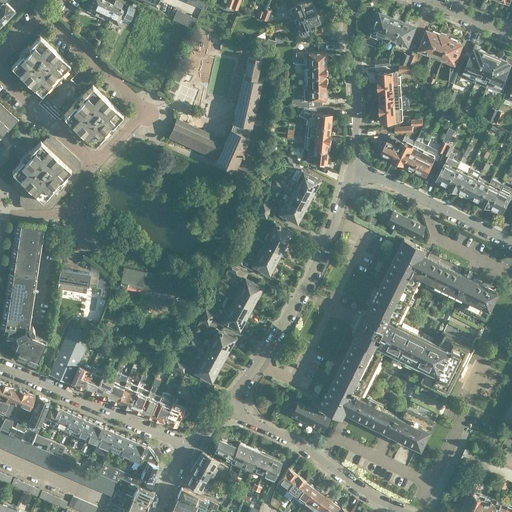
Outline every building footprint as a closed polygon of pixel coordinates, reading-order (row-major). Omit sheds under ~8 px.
[(0,0),(0,25),(14,10),(6,3),(8,0),(0,0)] [(41,0),(41,1),(59,15),(66,6),(58,0),(57,1),(55,0),(41,0)] [(88,10),(108,20),(115,6),(113,5),(103,0),(92,0),(91,2),(87,0),(83,8),(88,11),(88,10)] [(201,0),(187,0),(187,1),(205,9),(207,2),(201,0)] [(234,0),(232,8),(238,10),(241,0),(234,0)] [(290,8),(294,20),(315,11),(317,9),(315,6),(313,5),(310,0),(309,0),(305,2),(304,1),(294,4),(293,0),(281,0),(280,4),(285,2),(287,9),(290,8)] [(115,6),(108,20),(118,25),(120,21),(127,24),(135,9),(128,6),(126,11),(120,8),(122,4),(115,1),(113,5),(115,6)] [(263,12),(261,18),(267,21),(271,11),(265,9),(263,12)] [(196,18),(177,10),(173,18),(192,27),(196,18)] [(315,11),(294,20),(297,27),(295,27),(298,35),(305,36),(307,35),(305,30),(314,27),(313,26),(320,23),(318,19),(319,17),(318,13),(316,13),(315,11)] [(384,38),(391,17),(379,12),(379,13),(376,12),(373,19),(376,20),(370,35),(382,40),(383,38),(384,38)] [(390,40),(395,42),(403,22),(391,17),(384,38),(384,36),(390,38),(390,40)] [(403,22),(395,42),(396,40),(402,43),(401,45),(407,47),(410,41),(414,31),(415,26),(403,22)] [(419,49),(432,54),(440,34),(435,32),(434,33),(427,30),(419,49)] [(441,34),(440,34),(432,54),(443,59),(452,38),(446,36),(447,35),(441,33),(441,34)] [(275,35),(274,42),(283,43),(284,37),(275,35)] [(51,104),(95,144),(124,113),(93,85),(90,88),(83,81),(78,85),(71,79),(77,72),(73,68),(71,70),(68,67),(71,64),(40,36),(11,66),(44,97),(43,99),(49,105),(51,104)] [(452,38),(443,59),(451,62),(448,82),(453,84),(465,53),(460,51),(462,44),(457,42),(457,40),(452,38)] [(465,58),(458,75),(475,82),(477,77),(487,53),(479,49),(479,51),(474,49),(472,54),(471,54),(469,59),(465,58)] [(303,57),(303,65),(325,64),(325,52),(295,53),(296,57),(303,57)] [(407,62),(414,65),(417,55),(411,53),(407,62)] [(477,77),(475,82),(487,87),(489,82),(499,58),(487,53),(477,77)] [(249,137),(247,136),(250,126),(252,126),(263,80),(257,79),(260,55),(248,54),(243,76),(242,76),(235,74),(230,98),(238,99),(233,122),(231,129),(225,141),(176,120),(169,136),(218,158),(216,162),(235,170),(236,166),(242,169),(253,174),(259,160),(243,152),(249,137)] [(398,65),(406,65),(407,62),(410,56),(405,54),(401,64),(403,65),(398,65)] [(489,82),(487,87),(503,93),(509,78),(505,77),(508,69),(510,64),(506,62),(507,61),(499,58),(489,82)] [(185,67),(176,63),(163,94),(172,98),(185,67)] [(303,69),(303,77),(325,76),(325,75),(327,74),(327,70),(325,69),(325,64),(303,65),(301,65),(301,69),(303,69)] [(378,72),(379,85),(401,84),(400,75),(398,75),(398,71),(378,72)] [(325,76),(303,77),(303,84),(301,84),(301,89),(303,89),(325,88),(325,83),(327,82),(328,78),(325,77),(325,76)] [(379,85),(380,97),(401,96),(401,84),(379,85)] [(325,100),(325,88),(303,89),(303,96),(301,96),(301,100),(298,100),(298,105),(303,106),(305,106),(305,107),(315,107),(315,101),(325,100)] [(458,90),(451,88),(447,100),(454,102),(458,90)] [(438,94),(436,97),(434,102),(444,107),(447,102),(438,97),(438,94)] [(380,97),(381,109),(402,108),(401,96),(380,97)] [(0,134),(6,128),(8,130),(18,119),(0,102),(0,134)] [(302,109),(297,115),(298,116),(298,115),(305,120),(305,124),(310,125),(329,127),(330,115),(315,113),(315,107),(305,107),(305,109),(304,108),(302,109)] [(488,119),(494,121),(499,109),(493,107),(488,119)] [(402,108),(381,109),(381,121),(403,120),(402,108)] [(499,109),(494,121),(500,123),(505,112),(499,109)] [(305,124),(304,136),(308,136),(328,138),(329,127),(310,125),(305,124)] [(443,152),(448,143),(451,136),(446,133),(438,150),(443,152)] [(303,146),(326,150),(328,138),(308,136),(304,136),(303,146)] [(382,153),(393,159),(404,137),(403,136),(400,141),(390,136),(387,142),(384,141),(381,141),(379,146),(380,149),(383,151),(382,153)] [(404,137),(393,159),(404,164),(416,139),(414,142),(406,138),(404,137)] [(11,171),(16,175),(13,179),(14,186),(21,192),(22,202),(26,206),(50,205),(78,176),(77,161),(53,139),(47,139),(43,143),(39,139),(11,171)] [(404,164),(415,169),(425,149),(424,148),(426,144),(416,139),(404,164)] [(446,161),(437,180),(448,185),(460,162),(453,159),(456,153),(451,151),(454,146),(448,143),(443,152),(449,155),(446,161)] [(425,149),(415,169),(426,175),(438,150),(427,144),(425,149)] [(303,147),(302,159),(306,160),(307,160),(325,162),(326,150),(307,147),(307,148),(303,147)] [(296,162),(287,156),(284,162),(294,167),(296,162)] [(461,160),(448,185),(458,191),(468,172),(471,165),(461,160)] [(296,170),(291,179),(297,181),(313,190),(319,179),(301,170),(300,171),(298,170),(296,170)] [(479,177),(468,172),(458,191),(469,196),(479,177)] [(469,196),(480,201),(489,183),(479,177),(469,196)] [(291,192),(308,201),(313,190),(297,181),(291,179),(291,178),(285,189),(291,192)] [(489,183),(480,201),(491,207),(500,188),(503,183),(492,178),(489,183)] [(280,182),(277,187),(282,190),(285,184),(280,182)] [(500,188),(491,207),(502,212),(508,200),(511,201),(511,187),(503,183),(500,188)] [(308,201),(291,192),(286,202),(302,211),(308,201)] [(260,209),(269,214),(272,207),(263,202),(260,209)] [(302,211),(286,202),(282,209),(280,208),(278,212),(296,222),(302,211)] [(269,214),(260,209),(257,213),(266,218),(269,214)] [(386,223),(417,239),(423,226),(392,211),(386,223)] [(269,233),(285,242),(291,231),(273,221),(270,226),(272,227),(269,233)] [(32,326),(26,325),(41,227),(16,223),(0,326),(8,328),(6,340),(7,343),(19,348),(16,355),(35,363),(46,338),(33,333),(34,329),(32,326)] [(246,234),(255,239),(256,236),(247,231),(246,234)] [(263,244),(280,252),(285,242),(269,233),(263,244)] [(360,312),(358,312),(350,327),(352,328),(351,331),(356,334),(320,406),(339,416),(342,410),(418,448),(426,432),(427,432),(429,431),(489,310),(489,309),(488,308),(496,292),(420,254),(423,249),(403,239),(367,312),(362,309),(360,312)] [(263,244),(258,254),(274,263),(280,252),(263,244)] [(274,263),(258,254),(254,261),(252,260),(244,259),(235,255),(232,260),(250,270),(253,266),(268,274),(274,263)] [(228,269),(237,274),(240,268),(231,263),(228,269)] [(120,285),(149,291),(151,286),(172,294),(175,290),(188,295),(192,283),(157,270),(155,274),(124,267),(120,285)] [(60,268),(57,288),(58,288),(86,293),(89,273),(60,268)] [(239,289),(256,298),(261,287),(243,277),(241,282),(243,283),(239,289)] [(239,289),(234,298),(234,299),(250,308),(256,298),(239,289)] [(228,309),(228,310),(244,319),(250,308),(234,299),(234,298),(227,295),(221,305),(228,309)] [(203,315),(212,320),(215,314),(206,310),(203,315)] [(244,319),(228,310),(225,316),(223,315),(220,320),(239,330),(244,319)] [(212,320),(203,315),(200,320),(209,325),(212,320)] [(70,383),(71,382),(79,362),(81,359),(83,355),(93,333),(70,324),(49,373),(70,383)] [(212,340),(228,349),(234,338),(215,329),(213,333),(215,334),(212,340)] [(206,351),(223,360),(228,349),(212,340),(207,349),(206,351)] [(201,361),(200,362),(217,371),(223,360),(206,351),(207,349),(198,345),(199,344),(194,342),(192,347),(198,350),(194,357),(201,361)] [(114,347),(125,352),(127,348),(116,343),(114,347)] [(79,362),(71,382),(76,384),(75,386),(80,388),(81,387),(82,387),(91,367),(91,366),(85,363),(87,358),(82,356),(80,362),(79,362)] [(174,367),(184,372),(187,366),(177,361),(174,367)] [(217,371),(200,362),(197,368),(195,367),(193,371),(211,381),(217,371)] [(128,376),(132,378),(136,368),(132,366),(128,376)] [(102,371),(91,367),(82,387),(87,389),(88,391),(91,392),(92,392),(93,392),(102,371)] [(114,376),(102,371),(93,392),(99,394),(99,396),(102,397),(104,396),(105,397),(114,376)] [(114,376),(105,397),(110,399),(110,400),(115,403),(116,401),(117,401),(125,381),(128,376),(116,371),(114,376)] [(137,386),(128,406),(134,409),(134,411),(137,412),(139,411),(140,411),(149,391),(142,388),(143,385),(147,377),(142,375),(137,386)] [(0,394),(6,397),(11,383),(0,378),(0,394)] [(152,386),(158,388),(161,380),(155,378),(152,386)] [(125,381),(117,401),(122,404),(122,406),(125,407),(127,406),(128,406),(137,386),(125,381)] [(11,383),(6,397),(17,402),(23,388),(13,384),(11,383)] [(172,401),(163,421),(164,420),(169,422),(170,423),(173,425),(174,424),(175,424),(180,415),(183,416),(187,408),(184,407),(188,399),(180,395),(181,392),(183,389),(178,387),(177,389),(176,390),(174,395),(174,397),(172,401)] [(17,402),(27,406),(27,405),(30,407),(35,394),(23,388),(17,402)] [(160,396),(151,416),(152,417),(153,419),(155,420),(158,419),(163,421),(172,401),(174,397),(174,395),(162,390),(160,396)] [(160,396),(149,391),(140,411),(145,413),(146,416),(148,417),(150,416),(151,416),(160,396)] [(27,406),(17,402),(6,397),(0,394),(0,411),(13,417),(18,406),(25,410),(27,406)] [(39,428),(38,428),(49,401),(38,396),(28,420),(28,421),(26,426),(38,431),(39,428)] [(329,417),(321,414),(298,402),(292,414),(322,430),(329,417)] [(48,423),(53,425),(60,409),(49,404),(42,422),(47,424),(48,423)] [(60,409),(53,425),(53,427),(58,429),(58,427),(64,430),(71,413),(60,409)] [(71,413),(64,430),(63,431),(68,433),(69,432),(75,434),(82,418),(71,413)] [(1,423),(0,425),(0,429),(0,430),(1,428),(8,432),(13,421),(4,418),(2,423),(1,423)] [(82,418),(75,434),(74,436),(79,438),(80,437),(85,439),(93,423),(82,418)] [(12,426),(9,433),(21,439),(25,429),(24,426),(17,423),(15,427),(12,426)] [(90,441),(97,444),(103,427),(93,423),(85,439),(85,441),(90,443),(90,441)] [(101,446),(107,449),(114,432),(103,427),(97,444),(96,445),(101,448),(101,446)] [(0,442),(0,444),(5,446),(10,435),(5,432),(0,442)] [(112,451),(118,453),(125,437),(114,432),(107,449),(107,450),(111,452),(112,451)] [(36,433),(31,444),(35,445),(60,456),(63,449),(65,445),(36,433)] [(5,446),(10,449),(16,437),(10,435),(5,446)] [(16,437),(10,449),(15,451),(21,439),(16,437)] [(125,437),(118,453),(117,455),(122,457),(123,455),(129,458),(135,441),(125,437)] [(15,451),(21,453),(26,442),(21,439),(15,451)] [(219,439),(215,451),(228,456),(232,458),(237,447),(219,439)] [(134,460),(139,462),(146,446),(135,441),(129,458),(128,459),(133,462),(134,460)] [(21,453),(26,456),(32,444),(26,442),(21,453)] [(510,464),(461,442),(455,456),(504,478),(510,464)] [(32,444),(26,456),(31,458),(37,446),(32,444)] [(231,461),(241,466),(249,448),(238,444),(237,447),(231,460),(231,461)] [(31,458),(36,461),(42,449),(37,446),(31,458)] [(139,462),(138,466),(143,468),(140,476),(154,482),(156,477),(153,476),(155,471),(157,471),(158,468),(157,466),(156,465),(158,462),(155,455),(154,456),(151,453),(152,452),(147,447),(146,446),(139,462)] [(241,466),(251,470),(259,452),(249,448),(241,466)] [(48,451),(42,449),(36,461),(42,463),(48,451)] [(53,454),(48,451),(42,463),(47,465),(53,454)] [(196,462),(215,472),(223,477),(228,467),(202,452),(196,462)] [(259,452),(251,470),(262,474),(269,457),(259,452)] [(47,465),(52,468),(58,456),(53,454),(47,465)] [(58,456),(52,468),(58,470),(64,458),(58,456)] [(269,457),(262,474),(272,479),(280,461),(269,457)] [(64,458),(58,470),(63,472),(69,461),(64,458)] [(93,460),(87,458),(84,465),(89,467),(93,460)] [(63,472),(68,475),(74,463),(69,461),(63,472)] [(119,477),(130,483),(150,491),(153,484),(103,462),(98,473),(117,481),(119,477)] [(196,462),(190,471),(209,482),(215,472),(196,462)] [(68,475),(74,477),(79,465),(74,463),(68,475)] [(74,477),(79,479),(84,468),(79,465),(74,477)] [(79,479),(84,482),(90,470),(84,468),(79,479)] [(278,481),(276,486),(283,491),(286,488),(296,474),(288,468),(278,481)] [(84,482),(90,484),(95,472),(90,470),(84,482)] [(0,478),(9,483),(12,477),(0,471),(0,478)] [(207,481),(190,471),(184,481),(201,490),(221,499),(225,491),(209,482),(207,481)] [(90,484),(95,486),(101,475),(95,472),(90,484)] [(470,486),(476,488),(481,475),(476,473),(470,486)] [(305,480),(296,474),(286,488),(287,488),(284,492),(292,498),(305,481),(305,480)] [(106,477),(101,475),(95,486),(100,489),(106,477)] [(100,489),(106,491),(111,479),(106,477),(100,489)] [(12,484),(37,495),(40,489),(14,478),(12,484)] [(111,479),(106,491),(111,494),(116,482),(111,479)] [(305,481),(292,498),(301,504),(303,502),(313,488),(305,481)] [(132,497),(148,504),(153,492),(150,491),(130,483),(128,487),(135,490),(132,497)] [(177,497),(178,497),(198,505),(205,508),(209,499),(181,487),(177,497)] [(234,495),(242,498),(245,491),(236,488),(234,495)] [(305,511),(309,511),(322,494),(313,488),(303,502),(309,506),(307,509),(307,510),(305,511)] [(40,496),(65,507),(68,501),(42,490),(40,496)] [(466,511),(467,511),(479,511),(486,495),(475,491),(466,511)] [(126,496),(122,506),(124,507),(127,509),(135,511),(144,511),(148,504),(132,497),(125,494),(125,496),(126,496)] [(322,494),(309,511),(315,511),(316,511),(317,511),(323,511),(331,501),(322,494)] [(69,505),(74,507),(78,497),(73,495),(69,505)] [(492,511),(498,500),(486,495),(479,511),(492,511)] [(78,497),(74,507),(79,509),(83,499),(78,497)] [(175,504),(173,508),(183,511),(194,511),(198,505),(178,497),(177,499),(176,499),(175,502),(175,504)] [(79,509),(84,511),(88,501),(83,499),(79,509)] [(504,511),(508,504),(498,500),(492,511),(504,511)] [(84,511),(85,511),(89,511),(93,504),(88,501),(84,511)] [(323,511),(336,511),(340,507),(331,501),(323,511)] [(24,511),(2,502),(0,505),(0,511),(24,511)] [(277,502),(274,506),(281,511),(284,506),(277,502)]
